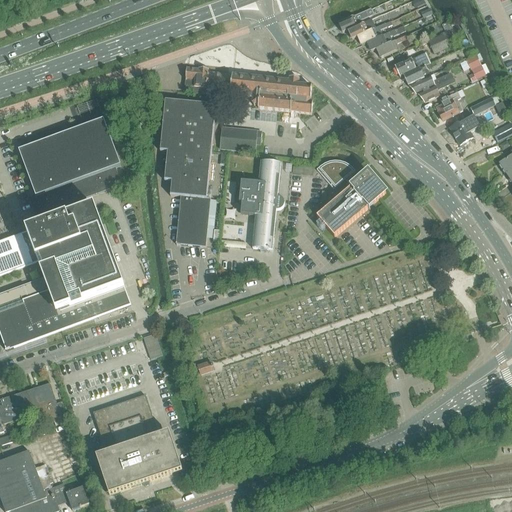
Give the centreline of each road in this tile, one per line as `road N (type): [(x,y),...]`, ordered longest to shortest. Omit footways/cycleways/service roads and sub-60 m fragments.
road 1 (unclassified): [(292,282),(0,373)]
road 2 (residential): [(429,416),(360,449),(172,511)]
road 3 (secondary): [(0,88),(244,0)]
road 4 (tertiary): [(355,109),(475,241),(511,310)]
road 5 (tertiary): [(511,268),(449,175),(369,98)]
road 6 (secondary): [(144,0),(0,54)]
road 7 (tertiary): [(264,0),(286,45),(355,109)]
